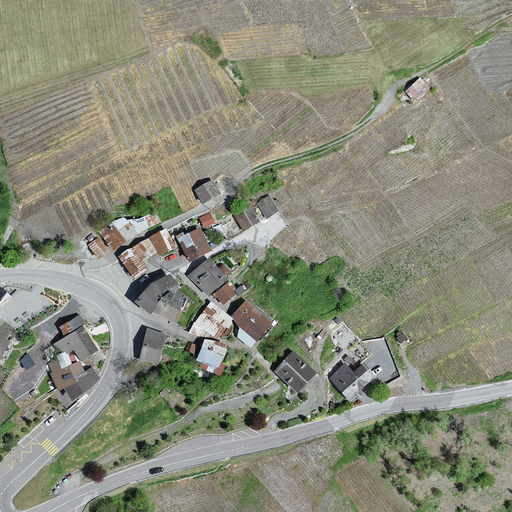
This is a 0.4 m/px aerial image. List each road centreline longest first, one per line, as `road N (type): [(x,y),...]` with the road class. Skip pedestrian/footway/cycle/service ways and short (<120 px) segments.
road 1 (tertiary): [(511,387),(384,406),(160,466),(73,498)]
road 2 (tertiary): [(0,494),(88,408),(120,347),(117,314),(103,295),(62,279),(0,274)]
road 3 (residential): [(274,384),(131,442),(72,478),(73,498)]
road 4 (track): [(232,189),(250,169),(363,123),(406,76)]
